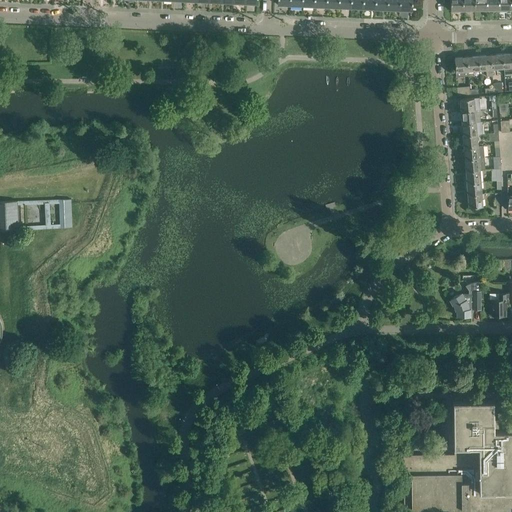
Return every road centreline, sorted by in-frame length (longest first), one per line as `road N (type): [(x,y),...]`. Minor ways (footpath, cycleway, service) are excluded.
road 1 (unclassified): [(182,511),(186,423),(202,400),(354,330)]
road 2 (residential): [(448,227),(433,37)]
road 3 (residential): [(268,29),(88,22)]
road 4 (residential): [(433,37),(268,29)]
road 5 (residential): [(511,327),(354,330)]
road 6 (residential): [(354,330),(376,282),(448,227)]
